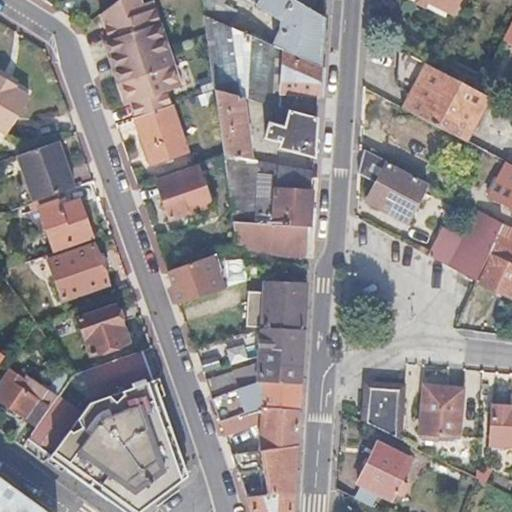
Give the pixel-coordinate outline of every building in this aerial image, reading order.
[(118,0),(99,15),(111,50),(122,79),(116,81),(123,100),(128,98),(130,103),(135,117),(171,104),(166,89),(183,84),(154,0),(148,0),(144,2),(143,0),(118,0)] [(227,2),(222,0),(203,0),(206,23),(231,32),(236,16),(221,11),(227,2)] [(298,0),(222,0),(227,2),(227,0),(243,0),(256,7),(253,11),(282,27),(277,49),(324,66),(326,37),(328,17),(298,0)] [(461,0),(417,0),(415,5),(424,10),(428,3),(447,13),(453,16),(461,0)] [(428,3),(424,10),(443,20),(447,13),(428,3)] [(231,32),(206,23),(215,89),(215,91),(244,98),(273,106),(283,109),(282,96),(322,98),(324,66),(277,49),(231,32)] [(111,50),(106,52),(116,81),(122,79),(111,50)] [(398,50),(395,89),(409,97),(402,109),(465,142),(488,98),(398,50)] [(0,131),(2,133),(26,97),(11,88),(12,85),(0,77),(0,131)] [(244,98),(215,91),(224,154),(224,155),(254,160),(244,98)] [(171,104),(135,117),(148,155),(185,142),(172,104),(171,104)] [(283,109),(273,106),(266,138),(284,142),(282,149),(318,157),(321,119),(283,109)] [(58,141),(18,155),(35,202),(37,201),(56,194),(75,187),(58,141)] [(358,174),(376,183),(366,202),(405,223),(426,184),(365,151),(358,174)] [(254,160),(224,155),(229,195),(260,198),(263,162),(254,160)] [(511,166),(505,163),(488,197),(511,208),(511,166)] [(197,167),(157,181),(170,219),(190,212),(193,221),(214,214),(197,167)] [(260,198),(229,195),(236,246),(286,256),(311,257),(313,230),(317,178),(285,173),(282,177),(280,200),(260,198)] [(56,194),(37,201),(54,248),(91,235),(81,207),(63,214),(56,194)] [(500,223),(479,212),(450,269),(475,282),(488,252),(499,225),(500,223)] [(511,231),(499,225),(488,252),(493,255),(511,263),(511,231)] [(95,244),(49,260),(64,299),(108,284),(95,244)] [(493,255),(488,252),(475,282),(480,284),(493,255)] [(511,263),(493,255),(480,284),(498,293),(501,287),(511,292),(511,263)] [(236,285),(228,261),(172,280),(180,303),(236,285)] [(268,282),(268,287),(264,326),(306,330),(309,285),(268,282)] [(268,287),(252,285),(248,325),(262,326),(264,326),(268,287)] [(511,293),(511,292),(501,287),(498,293),(510,298),(511,293)] [(62,314),(56,300),(29,310),(38,323),(62,314)] [(116,305),(80,318),(93,356),(130,343),(116,305)] [(264,326),(262,326),(259,368),(241,373),(244,389),(256,386),(303,384),(306,330),(264,326)] [(97,399),(154,379),(143,349),(86,369),(97,399)] [(31,369),(17,359),(0,384),(0,400),(37,426),(58,396),(26,375),(31,369)] [(234,373),(206,380),(212,396),(238,390),(234,373)] [(97,399),(91,401),(85,410),(50,457),(126,511),(145,511),(161,502),(191,483),(154,379),(97,399)] [(238,390),(212,396),(220,420),(256,405),(301,409),(303,384),(256,386),(244,389),(238,390)] [(380,397),(369,396),(361,423),(402,442),(405,388),(381,386),(380,397)] [(464,391),(423,387),(419,436),(423,436),(423,443),(438,444),(439,437),(460,439),(464,391)] [(27,441),(50,457),(85,410),(60,392),(58,396),(37,426),(27,441)] [(225,435),(260,421),(260,443),(252,445),(253,451),(299,445),(301,409),(256,405),(220,420),(225,435)] [(511,409),(493,408),(492,448),(511,448),(511,409)] [(251,440),(228,445),(231,454),(253,451),(252,445),(251,440)] [(236,468),(259,463),(265,490),(252,491),(253,496),(246,498),(250,511),(294,511),(299,445),(253,451),(231,454),(236,468)] [(412,461),(377,445),(358,486),(393,502),(412,461)] [(44,511),(0,480),(0,511),(44,511)]
